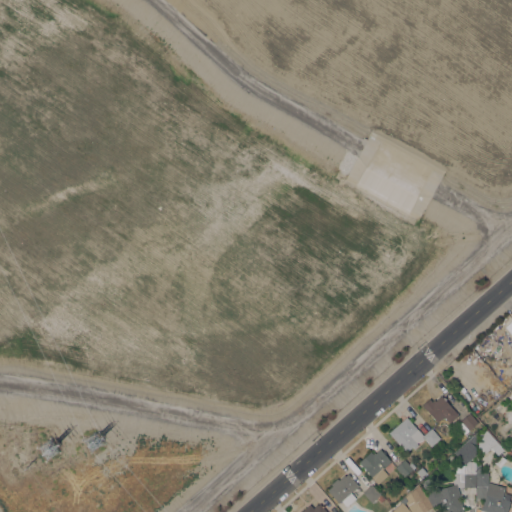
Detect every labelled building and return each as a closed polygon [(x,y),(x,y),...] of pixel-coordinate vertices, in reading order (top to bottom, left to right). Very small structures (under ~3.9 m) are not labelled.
[(511,336),(511,318),(503,326),(511,336)] [(449,423),(443,416),(437,422),(421,405),(429,398),(431,401),(433,399),(435,400),(440,395),(446,401),(452,396),(465,410),(462,413),(460,412),(449,423)] [(469,412),(477,422),(464,434),(456,425),(460,421),(460,420),(469,412)] [(416,442),(418,445),(414,448),(412,446),(405,452),(388,432),(407,416),(417,429),(418,428),(423,435),(430,428),(439,439),(431,446),(424,437),(422,438),(423,439),(418,441),(416,442)] [(495,441),(503,450),(497,455),(488,444),(485,446),(480,439),(487,433),(494,441),(495,441)] [(470,441),(477,450),(466,459),(458,450),(470,441)] [(370,451),(372,453),(374,452),(375,453),(380,449),(390,460),(389,461),(390,461),(382,469),(387,474),(378,483),(369,474),(366,472),(367,471),(365,469),(365,470),(362,468),(363,467),(362,466),(361,466),(359,463),(358,462),(370,451)] [(403,460),(412,469),(404,477),(395,467),(403,460)] [(431,492),(431,490),(453,484),(453,473),(463,473),(463,464),(466,464),(466,460),(473,460),(473,473),(475,473),(475,486),(457,486),(460,495),(458,495),(464,511),(461,511),(441,511),(438,502),(436,502),(437,505),(432,507),(425,495),(431,492)] [(476,497),(476,472),(488,472),(488,482),(500,485),(505,487),(504,492),(511,494),(506,511),(487,511),(481,510),(484,498),(476,497)] [(327,490),(332,485),(330,483),(337,478),(338,479),(344,474),(345,475),(348,473),(358,485),(350,492),(356,498),(346,506),(341,500),(338,503),(327,490)] [(380,502),(377,497),(371,502),(362,492),(371,484),(380,494),(381,493),(385,498),(384,499),(380,502)] [(410,511),(405,501),(422,491),(425,495),(432,507),(423,511),(410,511)] [(299,511),(309,504),(313,508),(319,503),(327,511),(299,511)]
